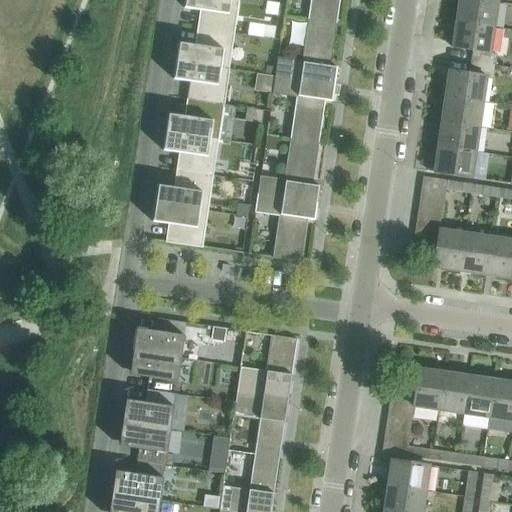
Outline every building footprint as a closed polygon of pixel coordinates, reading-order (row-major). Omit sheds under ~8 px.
[(230,33),(235,0),(185,0),(184,9),(203,12),(201,28),(201,29),(230,33)] [(311,0),(308,20),(332,24),(335,0),(311,0)] [(469,0),(458,0),(455,24),(494,30),(498,4),(469,0)] [(327,60),(332,24),(308,20),(302,63),(277,59),(275,76),(334,85),(337,68),(326,66),(327,60)] [(263,23),(262,33),(272,34),(273,24),(263,23)] [(494,30),(455,24),(452,48),(472,51),(470,64),(495,68),(497,54),(491,53),(494,30)] [(225,69),(230,33),(201,29),(198,46),(179,43),(176,61),(225,69)] [(220,104),(225,69),(176,61),(173,80),(193,83),(190,100),(223,105),(223,104),(220,104)] [(448,72),(444,96),(483,102),(486,78),(493,79),(495,68),(470,64),(469,75),(448,72)] [(272,93),(275,76),(258,73),(255,91),(272,93)] [(332,102),(334,85),(275,76),(272,93),(297,97),(291,139),(314,142),(320,106),(321,101),(332,102)] [(444,96),(441,123),(479,128),(483,102),(444,96)] [(168,114),(165,133),(215,140),(217,121),(221,121),(223,105),(190,100),(190,101),(188,117),(168,114)] [(441,123),(437,149),(476,154),(479,128),(441,123)] [(180,171),(213,176),(215,160),(212,159),(215,140),(165,133),(163,151),(182,154),(180,171)] [(260,178),(257,195),(317,203),(319,187),(308,185),(309,178),(314,142),(291,139),(285,181),(260,178)] [(430,157),(428,171),(433,172),(433,173),(472,179),(476,154),(437,149),(435,158),(430,157)] [(488,158),(476,156),(472,181),(484,183),(488,158)] [(177,189),(157,186),(155,204),(204,211),(209,176),(213,177),(213,176),(180,171),(180,172),(177,189)] [(423,178),(421,190),(445,193),(445,190),(446,181),(423,178)] [(446,181),(445,190),(469,194),(470,185),(446,181)] [(469,194),(495,198),(496,188),(470,185),(469,194)] [(495,198),(511,200),(511,190),(496,188),(495,198)] [(421,190),(419,201),(443,205),(445,193),(421,190)] [(314,221),(317,203),(257,195),(255,212),(280,216),(274,257),(273,259),(297,262),(297,261),(302,225),(303,219),(314,221)] [(419,201),(418,213),(441,216),(443,205),(419,201)] [(204,211),(155,204),(152,222),(172,225),(169,242),(150,239),(149,240),(150,241),(198,248),(199,246),(204,211)] [(238,204),(236,216),(248,218),(250,206),(238,204)] [(441,216),(418,213),(416,225),(439,230),(441,216)] [(416,225),(414,237),(438,240),(439,230),(416,225)] [(433,268),(457,272),(463,233),(439,230),(438,240),(436,252),(433,268)] [(463,233),(457,272),(483,276),(489,237),(463,233)] [(412,248),(436,252),(438,240),(414,237),(412,248)] [(483,276),(509,279),(511,257),(511,240),(489,237),(483,276)] [(221,272),(229,273),(229,268),(230,266),(222,265),(222,267),(221,272)] [(225,329),(213,328),(212,339),(223,341),(225,329)] [(133,352),(138,353),(152,355),(181,359),(184,336),(155,332),(136,329),(132,352),(133,352)] [(240,367),(236,392),(288,399),(297,339),(271,336),(271,337),(266,371),(240,367)] [(152,355),(138,353),(133,352),(132,352),(129,375),(148,378),(177,383),(181,359),(152,355)] [(416,385),(414,398),(413,408),(437,412),(442,372),(418,369),(416,385)] [(468,376),(442,372),(437,412),(462,416),(468,376)] [(494,380),(468,376),(462,416),(466,416),(488,419),(494,380)] [(511,382),(494,380),(488,419),(489,420),(511,423),(511,382)] [(392,382),(390,394),(414,398),(416,385),(392,382)] [(122,423),(123,423),(127,424),(128,424),(170,430),(174,407),(175,395),(147,391),(145,403),(126,400),(125,400),(122,423)] [(279,459),(287,405),(288,399),(236,392),(233,416),(259,420),(254,455),(279,459)] [(413,408),(414,398),(390,394),(389,406),(413,408)] [(389,406),(387,418),(411,422),(413,408),(389,406)] [(489,420),(466,416),(464,426),(488,430),(489,420)] [(409,433),(411,422),(387,418),(385,430),(409,433)] [(127,424),(123,423),(122,423),(118,447),(119,447),(138,449),(136,461),(173,467),(175,452),(167,451),(170,430),(128,424),(127,424)] [(385,430),(383,442),(408,445),(409,433),(385,430)] [(383,442),(382,453),(406,457),(407,447),(408,445),(383,442)] [(429,460),(431,450),(407,447),(406,457),(429,460)] [(455,464),(457,454),(431,450),(429,460),(455,464)] [(457,454),(455,464),(481,467),(482,458),(457,454)] [(229,511),(270,511),(279,459),(254,455),(248,490),(222,486),(219,510),(229,511)] [(482,458),(481,467),(506,471),(508,461),(482,458)] [(430,467),(391,461),(387,485),(426,491),(430,467)] [(134,474),(116,471),(115,471),(111,494),(160,502),(165,466),(136,462),(134,474)] [(477,473),(468,472),(464,496),(474,498),(477,473)] [(483,474),(479,499),(489,501),(492,475),(483,474)] [(383,511),(390,511),(422,511),(426,491),(387,485),(383,511)] [(111,494),(108,511),(158,511),(160,502),(111,494)] [(220,497),(204,495),(202,506),(219,509),(220,497)] [(464,496),(462,511),(471,511),(474,498),(464,496)] [(487,511),(489,501),(479,499),(477,511),(487,511)]
